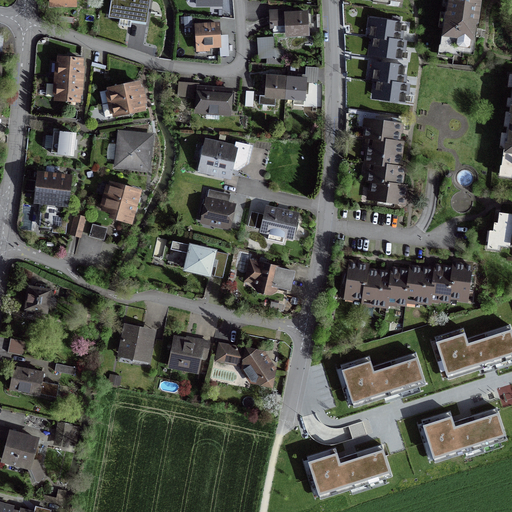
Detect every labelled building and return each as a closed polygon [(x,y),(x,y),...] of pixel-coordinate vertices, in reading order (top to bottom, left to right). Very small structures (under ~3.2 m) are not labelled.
[(148,0),(111,0),(109,14),(121,16),(122,14),(130,16),(130,21),(145,23),(148,0)] [(447,0),(446,7),(445,7),(444,15),(445,15),(444,22),(443,22),(440,46),(444,47),(443,53),(452,54),(452,56),(462,57),(462,54),(472,55),(475,37),(477,34),(475,33),(479,0),(447,0)] [(285,15),(285,12),(269,13),(270,28),(273,28),(272,26),(285,25),(286,35),(307,34),(306,14),(285,15)] [(196,47),(219,46),(218,26),(195,27),(196,47)] [(256,39),(258,60),(274,59),(273,38),(272,38),(256,39)] [(56,101),(77,102),(78,91),(79,72),(80,60),(59,58),(56,101)] [(319,69),(306,67),(305,83),(318,84),(319,69)] [(305,83),(305,80),(298,79),(275,78),(267,77),(265,97),(293,99),(292,105),(303,106),(305,83)] [(511,100),(507,127),(506,127),(505,135),(506,135),(505,143),(504,143),(501,167),(505,167),(504,174),(511,174),(511,83),(510,100),(511,100)] [(137,84),(109,90),(114,116),(127,113),(131,116),(134,112),(143,110),(137,84)] [(230,92),(198,89),(196,111),(207,112),(208,110),(217,111),(217,113),(229,114),(230,92)] [(245,92),(244,107),(252,107),(253,92),(245,92)] [(365,164),(373,165),(372,171),(368,171),(367,181),(371,182),(370,193),(373,193),(372,201),(402,205),(403,196),(405,186),(400,186),(401,177),(402,168),(398,168),(400,152),(401,143),(397,143),(398,134),(399,125),(370,121),(369,128),(365,128),(364,138),(372,139),(371,147),(367,146),(366,157),(365,164)] [(131,133),(120,131),(117,165),(130,167),(133,170),(136,167),(146,168),(149,138),(131,136),(131,133)] [(72,156),(74,134),(53,132),(50,154),(72,156)] [(233,160),(247,163),(251,147),(236,144),(235,148),(206,142),(201,164),(199,164),(197,173),(208,175),(209,173),(229,178),(233,160)] [(46,202),(43,228),(62,231),(69,178),(39,175),(36,201),(46,202)] [(134,209),(135,205),(136,200),(138,192),(110,184),(107,197),(103,209),(112,212),(111,217),(130,222),(134,209)] [(201,222),(229,228),(233,206),(206,200),(201,222)] [(282,243),(284,235),(292,237),(296,216),(266,209),(265,215),(251,212),(247,227),(261,230),(269,232),(267,240),(282,243)] [(511,215),(499,213),(497,224),(494,223),(491,246),(508,248),(508,247),(511,247),(511,215)] [(84,218),(75,216),(70,235),(79,237),(84,218)] [(105,230),(93,226),(90,236),(102,239),(105,230)] [(190,246),(184,270),(208,276),(214,252),(190,246)] [(288,290),(292,273),(251,263),(249,274),(256,275),(254,282),(255,282),(254,284),(256,285),(256,286),(258,290),(269,293),(273,291),(274,286),(288,290)] [(453,264),(452,269),(444,267),(435,266),(434,271),(422,269),(410,267),(409,272),(400,271),(392,269),(391,274),(379,272),(366,271),(367,266),(358,265),(349,264),(345,293),(352,294),(352,298),(362,299),(362,303),(362,300),(370,301),(369,305),(386,307),(387,299),(395,300),(394,304),(405,305),(406,297),(414,298),(413,301),(430,304),(431,296),(438,297),(437,300),(448,302),(448,297),(459,298),(460,295),(467,296),(471,267),(462,265),(453,264)] [(38,285),(38,289),(29,287),(25,309),(26,309),(25,314),(34,315),(34,311),(46,313),(47,306),(52,307),(53,299),(48,298),(50,291),(44,290),(45,286),(38,285)] [(462,328),(435,337),(448,378),(490,365),(511,358),(511,331),(509,324),(484,332),(486,338),(467,344),(462,328)] [(144,329),(124,325),(119,352),(133,355),(132,359),(147,362),(148,362),(152,339),(142,337),(144,329)] [(193,340),(193,342),(174,338),(169,366),(197,371),(199,359),(204,360),(208,343),(193,340)] [(10,339),(7,353),(22,356),(25,342),(10,339)] [(273,371),(261,353),(219,345),(216,361),(243,366),(243,370),(251,382),(270,386),(273,371)] [(368,356),(341,364),(354,406),(396,393),(425,384),(415,351),(390,359),(392,366),(373,372),(368,356)] [(55,371),(75,376),(77,368),(56,364),(55,371)] [(17,390),(20,391),(56,398),(58,385),(41,382),(43,373),(16,368),(16,372),(13,371),(10,384),(18,386),(17,390)] [(449,412),(422,420),(435,462),(506,440),(496,407),(471,415),(473,422),(457,427),(454,428),(449,412)] [(69,427),(59,425),(56,442),(66,444),(69,427)] [(0,436),(8,439),(2,460),(15,464),(16,460),(30,464),(31,460),(37,440),(10,433),(11,430),(0,426),(0,436)] [(334,449),(307,457),(320,499),(392,477),(381,444),(356,452),(358,459),(344,463),(339,464),(334,449)] [(0,511),(12,511),(5,509),(6,505),(0,503),(0,511)]
